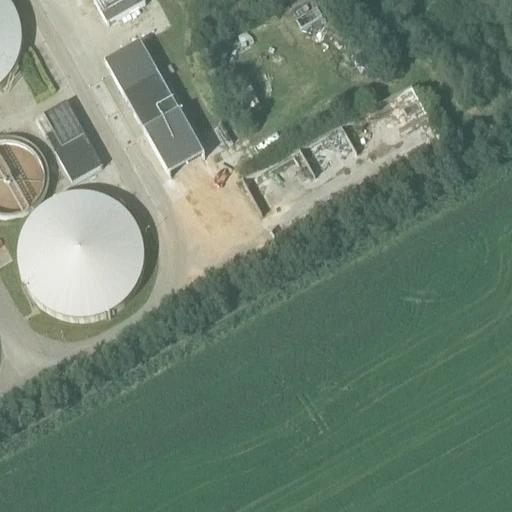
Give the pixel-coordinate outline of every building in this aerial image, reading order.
[(142,45),(106,66),(124,96),(171,181),(207,160),(186,124),(142,45)] [(237,85),(261,126),(271,120),(247,79),(237,85)] [(35,123),(72,188),(104,170),(68,105),(35,123)] [(403,112),(384,121),(402,160),(421,151),(403,112)] [(202,204),(197,192),(203,189),(198,177),(169,188),(179,213),(202,204)] [(231,250),(257,234),(241,208),(215,223),(231,250)]
